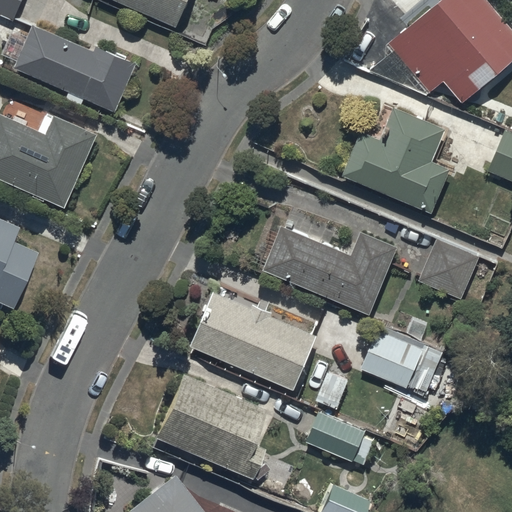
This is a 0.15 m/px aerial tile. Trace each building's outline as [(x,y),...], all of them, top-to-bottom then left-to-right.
[(0,0),(0,10),(13,17),(20,0),(0,0)] [(123,0),(176,23),(186,0),(123,0)] [(444,76),(463,99),(511,56),(511,27),(488,0),(437,0),(390,41),(430,88),(444,76)] [(34,21),(15,64),(116,108),(137,60),(96,42),(94,47),(34,21)] [(344,172),(432,209),(450,166),(431,159),(445,126),(394,105),(381,137),(362,129),(344,172)] [(0,174),(65,204),(97,132),(55,113),(47,131),(0,110),(0,174)] [(511,130),(506,128),(489,168),(511,177),(511,130)] [(0,300),(11,306),(35,251),(10,240),(17,226),(0,218),(0,300)] [(264,267),(369,310),(397,244),(362,229),(352,252),(282,223),(264,267)] [(438,237),(420,278),(462,295),(479,255),(438,237)] [(193,344),(294,387),(317,333),(272,314),(273,310),(253,302),(252,305),(216,289),(193,344)] [(380,328),(363,366),(407,385),(423,347),(380,328)] [(329,370),(317,398),(337,406),(349,378),(329,370)] [(181,373),(154,436),(250,477),(262,447),(250,443),(265,409),(181,373)] [(320,411),(308,439),(365,462),(375,439),(364,434),(366,429),(320,411)] [(129,511),(201,511),(172,474),(127,510),(129,511)] [(362,511),(367,500),(330,484),(318,511),(362,511)]
